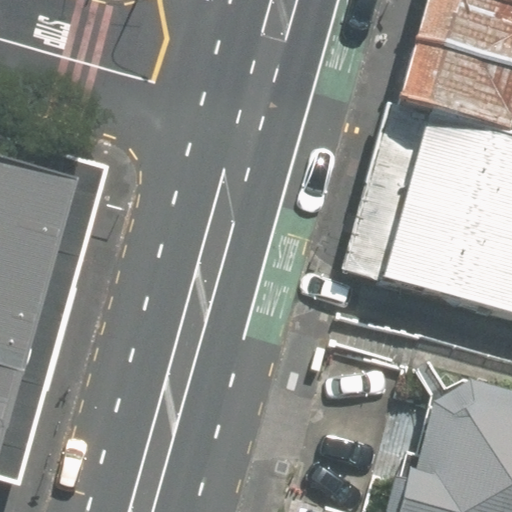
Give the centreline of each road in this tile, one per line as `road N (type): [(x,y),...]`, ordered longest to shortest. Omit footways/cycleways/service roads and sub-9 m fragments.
road 1 (primary): [(253,110),(141,511)]
road 2 (residential): [(0,38),(253,110)]
